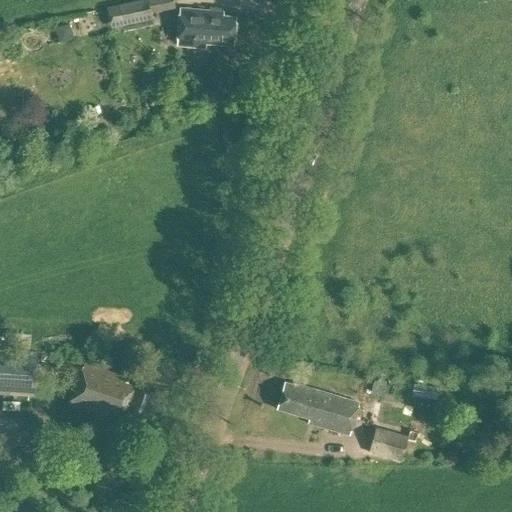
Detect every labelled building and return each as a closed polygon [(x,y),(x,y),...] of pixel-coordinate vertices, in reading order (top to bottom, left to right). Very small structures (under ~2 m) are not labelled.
[(146,0),(140,0),(117,5),(123,32),(152,25),(146,0)] [(235,46),(237,19),(223,18),(223,13),(181,9),(178,46),(205,48),(206,44),(235,46)] [(0,394),(38,395),(39,351),(0,350),(0,394)] [(151,431),(154,422),(150,420),(152,414),(148,413),(154,394),(126,385),(128,379),(86,365),(73,407),(125,425),(124,428),(145,435),(147,429),(151,431)] [(349,436),(359,404),(289,383),(281,412),(309,420),(308,424),(349,436)] [(0,441),(35,444),(36,422),(0,419),(0,441)] [(406,436),(375,428),(368,454),(401,462),(403,451),(412,453),(418,433),(408,431),(406,436)]
